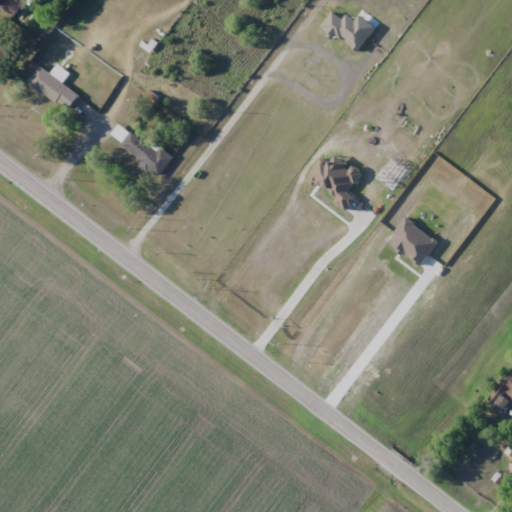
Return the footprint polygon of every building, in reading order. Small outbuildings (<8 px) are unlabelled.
[(0,37),(10,46),(0,56),(0,37)] [(147,51),(141,66),(157,72),(167,47),(145,38),(141,48),(147,51)] [(31,81),(42,68),(81,96),(69,111),(31,81)] [(126,147),(134,135),(161,155),(165,149),(175,158),(162,181),(127,148),(126,147)] [(511,374),(492,392),(508,410),(511,406),(511,374)] [(511,491),(511,462),(497,482),(511,493),(511,491)]
